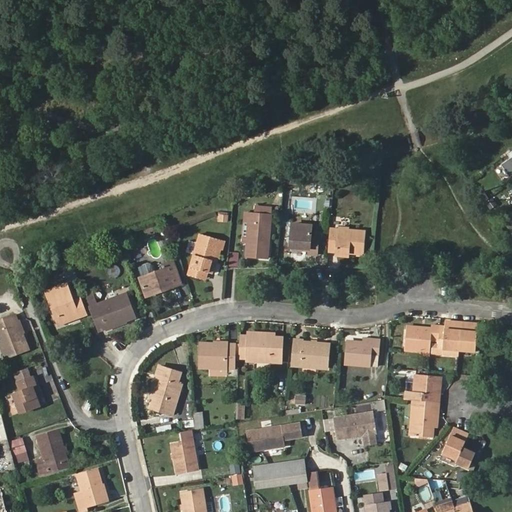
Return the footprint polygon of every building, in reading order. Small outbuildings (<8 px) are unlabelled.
[(500,163),(508,175),(511,173),(511,148),(506,153),(509,156),(500,163)] [(228,222),(228,212),(217,211),(217,221),(228,222)] [(247,245),(246,259),(269,261),(271,218),(244,216),(244,224),(242,224),(241,245),(247,245)] [(293,227),(291,250),(309,251),(309,256),(316,256),(317,241),(311,240),(312,228),(293,227)] [(364,234),(331,231),(329,254),(337,254),(348,256),(363,257),(364,234)] [(218,250),(221,241),(200,235),(188,276),(200,280),(202,272),(205,273),(207,273),(211,261),(214,262),(218,250)] [(166,239),(160,242),(163,249),(169,246),(166,239)] [(238,266),(239,252),(230,251),(229,266),(238,266)] [(134,267),(137,274),(152,268),(150,261),(134,267)] [(138,279),(143,294),(159,288),(160,292),(179,284),(170,261),(162,264),(164,269),(138,279)] [(44,293),(51,309),(53,308),(58,322),(76,316),(77,319),(85,316),(79,300),(72,302),(65,285),(44,293)] [(159,288),(143,294),(145,298),(160,292),(159,288)] [(92,291),(84,294),(89,308),(97,305),(92,291)] [(89,308),(87,308),(96,332),(134,318),(124,294),(97,305),(89,308)] [(53,308),(51,309),(57,326),(77,319),(76,316),(58,322),(53,308)] [(0,321),(0,347),(5,360),(27,351),(13,317),(0,321)] [(457,350),(459,323),(449,322),(449,325),(444,325),(444,326),(438,326),(436,341),(435,354),(456,356),(457,350)] [(472,324),(459,323),(457,350),(474,352),(476,328),(472,327),(472,324)] [(402,350),(427,352),(428,341),(436,341),(438,326),(430,325),(429,329),(422,328),(421,331),(416,331),(416,327),(404,327),(402,350)] [(246,338),(238,337),(237,355),(246,356),(245,361),(245,363),(280,364),(281,339),(272,339),(265,339),(265,335),(247,335),(246,338)] [(293,340),(291,365),(326,368),(327,345),(303,343),(303,340),(293,340)] [(369,344),(362,343),(346,342),(344,364),(367,367),(368,355),(376,356),(377,342),(370,341),(369,344)] [(199,346),(199,369),(209,370),(209,375),(227,376),(227,370),(234,371),(234,347),(199,346)] [(156,390),(153,399),(150,409),(172,416),(178,396),(173,395),(176,385),(180,374),(159,367),(152,388),(156,390)] [(406,391),(405,399),(412,399),(415,400),(421,400),(436,401),(437,394),(439,377),(413,374),(412,391),(406,391)] [(32,388),(36,386),(32,378),(16,384),(19,393),(13,395),(21,414),(40,406),(37,398),(32,388)] [(305,396),(296,395),(295,404),(304,404),(305,396)] [(415,400),(412,399),(408,435),(429,437),(430,427),(435,427),(435,409),(436,401),(421,400),(415,400)] [(380,401),(374,402),(375,411),(383,410),(381,401),(380,401)] [(195,428),(204,427),(202,411),(193,412),(195,428)] [(373,412),(332,418),(336,440),(361,436),(362,445),(375,443),(374,435),(376,434),(373,412)] [(332,418),(323,419),(325,432),(334,430),(332,418)] [(7,441),(2,420),(0,420),(0,444),(8,443),(7,441)] [(301,423),(253,430),(256,451),(285,446),(284,440),(303,437),(301,423)] [(456,458),(464,438),(460,436),(461,434),(451,429),(441,452),(456,458)] [(253,430),(247,431),(250,452),(256,451),(253,430)] [(47,468),(67,463),(58,431),(38,437),(44,460),(38,462),(42,474),(48,472),(47,468)] [(23,437),(9,440),(15,463),(29,459),(23,437)] [(170,446),(176,474),(196,470),(191,442),(170,446)] [(8,443),(0,444),(0,474),(15,471),(8,443)] [(258,467),(261,487),(306,481),(304,461),(258,467)] [(68,466),(67,463),(47,468),(48,472),(68,466)] [(230,464),(231,472),(239,471),(239,463),(230,464)] [(386,465),(387,473),(389,489),(395,488),(391,464),(386,465)] [(255,476),(254,468),(246,469),(248,477),(255,476)] [(81,493),(74,495),(79,511),(82,511),(86,511),(85,507),(106,501),(97,470),(76,476),(81,493)] [(336,511),(333,489),(321,490),(319,471),(309,472),(313,511),(336,511)] [(232,486),(244,484),(242,473),(230,475),(232,486)] [(387,473),(380,474),(381,486),(379,486),(379,491),(389,489),(387,473)] [(0,511),(8,511),(2,485),(0,485),(0,511)] [(181,493),(183,511),(204,511),(201,490),(181,493)] [(381,493),(363,496),(364,505),(382,502),(381,493)] [(382,502),(364,505),(365,511),(389,511),(389,509),(391,509),(389,501),(382,502)] [(451,501),(435,506),(437,511),(452,507),(451,501)] [(471,511),(468,502),(452,507),(454,511),(471,511)]
